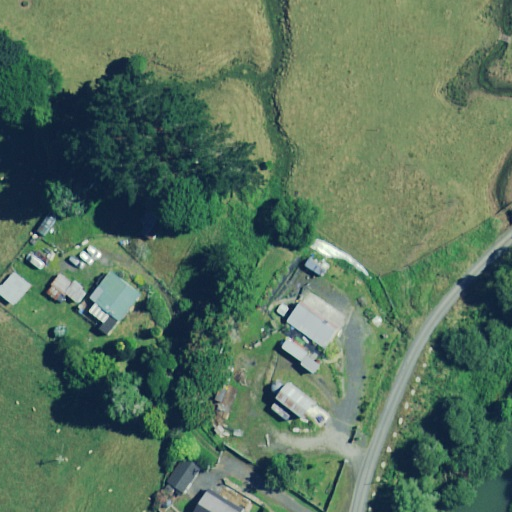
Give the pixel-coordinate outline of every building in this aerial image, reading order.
[(59,220),(52,214),(38,230),(44,236),(59,220)] [(168,223),(157,214),(143,233),(154,241),(168,223)] [(143,297),(114,273),(92,299),(122,323),(143,297)] [(32,288),(15,274),(0,291),(0,293),(16,307),(32,288)] [(76,283),(74,286),(62,276),(55,285),(79,304),(86,295),(81,291),(83,288),(76,283)] [(338,332),(301,305),(288,324),(325,350),(338,332)] [(316,404),(289,386),(278,401),(305,420),(316,404)] [(202,468),(184,457),(167,483),(185,495),(202,468)] [(245,511),(212,489),(196,511),(245,511)]
